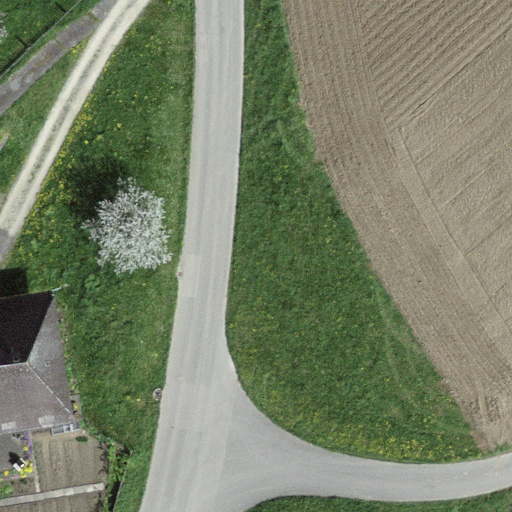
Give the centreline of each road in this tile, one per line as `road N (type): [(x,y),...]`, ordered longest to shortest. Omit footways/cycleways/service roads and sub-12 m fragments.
road 1 (unclassified): [(180,443),(212,214),(218,0)]
road 2 (residential): [(511,469),(406,482),(300,471),(180,443)]
